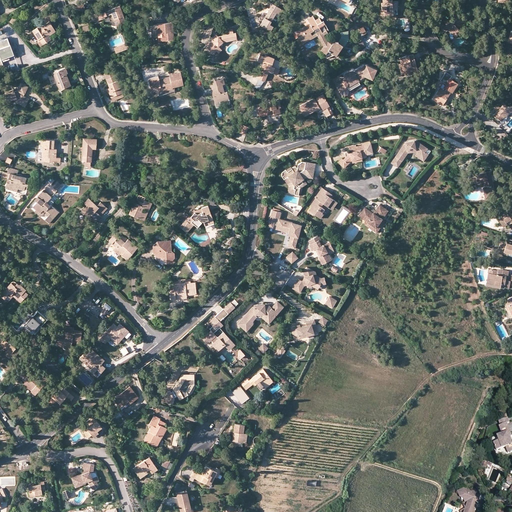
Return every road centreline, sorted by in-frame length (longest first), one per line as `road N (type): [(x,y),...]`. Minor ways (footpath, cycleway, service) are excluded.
road 1 (tertiary): [(256,159),(244,267),(160,346)]
road 2 (residential): [(0,215),(92,277),(160,346)]
road 3 (tertiary): [(160,346),(24,448)]
road 4 (residential): [(207,132),(188,33),(194,17),(234,0)]
road 5 (residential): [(24,448),(49,456),(100,454),(128,511)]
road 6 (tertiary): [(452,135),(399,118),(319,136)]
road 7 (track): [(255,166),(216,173),(185,167),(154,128)]
